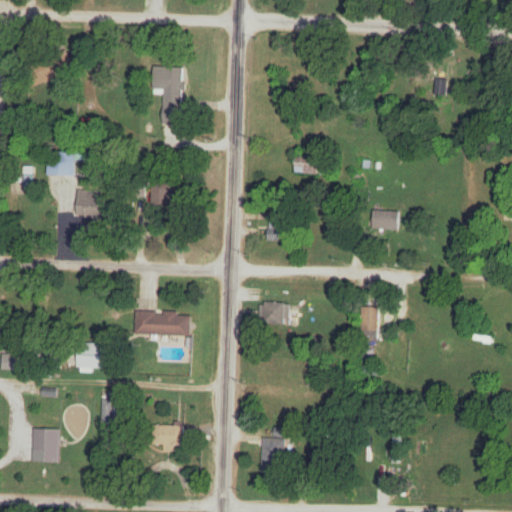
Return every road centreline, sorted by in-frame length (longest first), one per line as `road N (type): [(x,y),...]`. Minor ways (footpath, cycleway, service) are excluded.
road 1 (residential): [(511,30),(0,13)]
road 2 (residential): [(222,504),(240,0)]
road 3 (residential): [(443,511),(0,496)]
road 4 (residential): [(511,275),(232,270)]
road 5 (residential): [(232,270),(0,259)]
